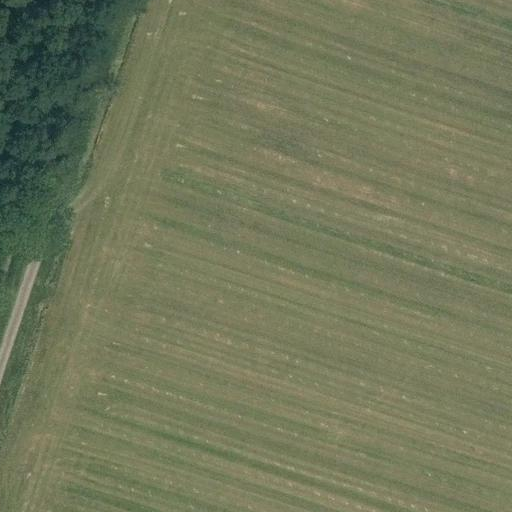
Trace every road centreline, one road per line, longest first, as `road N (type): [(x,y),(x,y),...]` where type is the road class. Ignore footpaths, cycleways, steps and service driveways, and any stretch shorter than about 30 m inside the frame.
road 1 (track): [(48,226),(91,193),(158,0)]
road 2 (unclassified): [(0,373),(48,226)]
